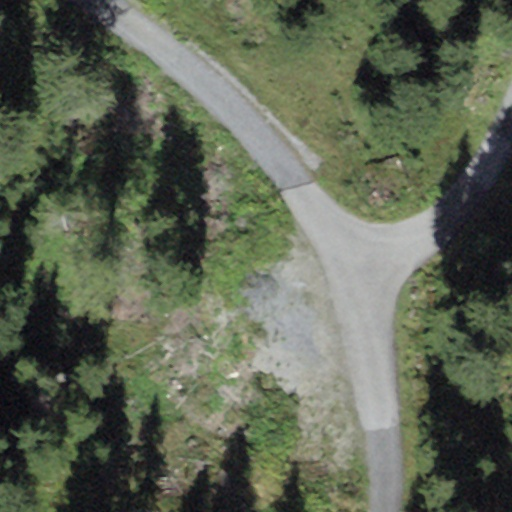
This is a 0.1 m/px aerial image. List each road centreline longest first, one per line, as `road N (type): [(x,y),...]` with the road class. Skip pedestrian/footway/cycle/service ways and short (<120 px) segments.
road 1 (track): [(108,0),(217,92),(297,189),(360,289)]
road 2 (track): [(360,289),(452,210),(511,115)]
road 3 (track): [(360,289),(384,420),(380,511)]
